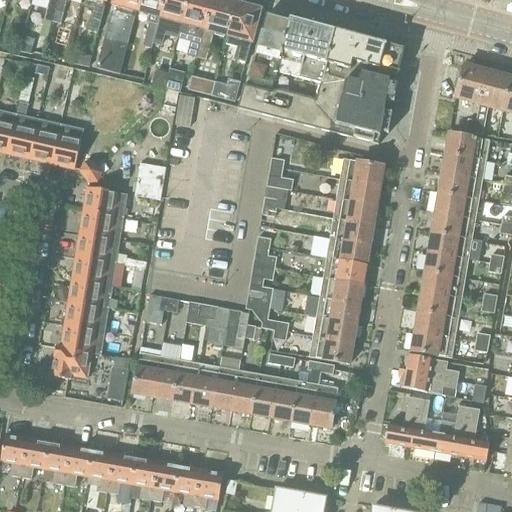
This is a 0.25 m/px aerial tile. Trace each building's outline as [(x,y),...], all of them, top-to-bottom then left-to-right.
[(48,0),(44,21),(52,23),(58,0),(48,0)] [(54,18),(52,23),(61,25),(64,15),(67,1),(63,0),(58,0),(56,12),(54,18)] [(83,0),(83,1),(82,6),(83,6),(95,9),(89,30),(98,32),(107,0),(83,0)] [(121,75),(138,12),(140,0),(115,0),(114,5),(113,5),(97,69),(121,75)] [(140,0),(138,12),(148,14),(146,24),(148,25),(143,47),(152,49),(153,45),(155,37),(164,0),(140,0)] [(155,37),(153,45),(162,47),(165,36),(178,40),(183,24),(189,0),(164,0),(155,37)] [(189,0),(183,24),(178,40),(192,43),(189,56),(198,59),(213,0),(189,0)] [(218,0),(213,0),(198,59),(206,61),(214,32),(228,36),(237,3),(227,0),(224,0),(224,1),(218,0)] [(228,36),(226,45),(237,48),(234,59),(246,62),(260,11),(249,8),(250,6),(237,3),(228,36)] [(266,16),(250,79),(251,79),(273,85),(276,73),(290,19),(277,16),(277,19),(266,16)] [(276,73),(321,85),(336,31),(290,19),(276,73)] [(336,31),(321,85),(318,98),(280,88),(273,90),(246,82),(238,110),(355,140),(355,139),(373,144),(379,146),(382,133),(389,135),(393,114),(388,113),(391,103),(395,104),(398,84),(396,83),(399,74),(401,74),(401,73),(402,69),(404,69),(407,57),(405,57),(407,51),(336,31)] [(22,41),(20,52),(30,54),(33,44),(22,41)] [(78,66),(89,69),(92,58),(81,55),(78,66)] [(50,68),(37,66),(36,75),(48,77),(50,68)] [(464,66),(455,100),(479,106),(488,73),(464,66)] [(19,101),(20,102),(29,104),(34,80),(29,79),(31,70),(27,69),(25,78),(19,101)] [(156,72),(152,85),(165,89),(167,80),(169,75),(156,72)] [(476,122),(474,135),(483,137),(483,136),(485,124),(488,109),(490,109),(502,112),(511,79),(488,73),(479,106),(476,122)] [(193,79),(189,92),(206,96),(209,83),(193,79)] [(511,79),(502,112),(511,115),(511,79)] [(180,93),(182,85),(167,80),(165,89),(180,93)] [(235,102),(237,92),(231,90),(226,93),(225,99),(235,102)] [(164,107),(176,109),(179,93),(168,91),(164,107)] [(191,129),(194,106),(195,100),(180,98),(176,127),(191,129)] [(16,116),(7,156),(29,161),(38,121),(25,118),(28,105),(19,103),(16,116)] [(0,112),(0,154),(7,156),(16,116),(0,112)] [(38,121),(29,161),(52,166),(61,126),(38,121)] [(474,135),(476,122),(468,121),(466,134),(474,135)] [(61,126),(52,166),(75,171),(84,131),(61,126)] [(276,134),(270,168),(283,170),(284,162),(289,164),(289,166),(294,167),(301,141),(276,134)] [(451,135),(447,156),(487,163),(490,142),(471,139),(451,135)] [(447,156),(443,175),(483,183),(487,163),(447,156)] [(345,161),(341,180),(381,188),(385,168),(345,161)] [(82,174),(85,178),(98,169),(94,163),(85,164),(84,165),(82,174)] [(140,166),(137,182),(162,186),(165,170),(140,166)] [(292,192),(294,181),(281,179),(283,170),(270,168),(266,188),(292,192)] [(98,169),(85,178),(87,182),(88,182),(96,183),(98,183),(102,175),(98,169)] [(443,175),(440,195),(480,202),(483,183),(443,175)] [(341,180),(338,201),(378,208),(381,188),(341,180)] [(162,186),(137,182),(134,199),(159,203),(162,186)] [(266,188),(263,207),(276,210),(285,211),(287,199),(296,200),(297,193),(292,192),(266,188)] [(87,190),(83,213),(124,220),(128,196),(117,195),(117,194),(87,190)] [(440,195),(436,214),(476,222),(480,202),(440,195)] [(338,201),(334,220),(374,228),(378,208),(338,201)] [(276,210),(263,207),(261,216),(275,218),(276,210)] [(501,226),(511,227),(511,211),(504,210),(501,226)] [(83,213),(79,236),(120,242),(124,220),(83,213)] [(436,214),(433,234),(473,241),(476,222),(436,214)] [(334,220),(331,241),(371,248),(374,228),(334,220)] [(511,237),(511,235),(511,227),(501,226),(500,235),(511,237)] [(433,234),(429,254),(469,261),(479,263),(483,243),(473,241),(433,234)] [(79,236),(76,258),(116,265),(120,242),(79,236)] [(256,247),(269,249),(270,240),(258,238),(256,247)] [(331,241),(327,260),(367,267),(371,248),(331,241)] [(269,249),(256,247),(253,268),(274,271),(277,259),(268,257),(269,249)] [(429,254),(426,274),(466,281),(469,261),(429,254)] [(503,267),(505,258),(492,256),(490,265),(503,267)] [(76,258),(72,281),(112,288),(120,289),(124,267),(116,265),(76,258)] [(327,260),(324,280),(364,287),(367,267),(327,260)] [(501,276),(503,267),(490,265),(488,273),(501,276)] [(273,282),(274,271),(253,268),(249,286),(262,289),(262,288),(264,280),(273,282)] [(426,274),(422,294),(462,301),(466,281),(426,274)] [(324,280),(320,299),(361,306),(364,287),(324,280)] [(72,281),(68,304),(108,311),(112,288),(72,281)] [(249,286),(246,305),(270,309),(273,290),(262,288),(262,289),(249,286)] [(422,294),(418,313),(459,320),(462,301),(422,294)] [(483,304),(496,306),(497,298),(485,295),(483,304)] [(308,296),(304,317),(316,319),(357,327),(361,306),(320,299),(308,296)] [(168,313),(170,300),(150,297),(145,323),(161,326),(163,312),(168,313)] [(190,304),(170,300),(168,313),(177,314),(176,321),(186,322),(190,304)] [(68,304),(64,327),(104,334),(108,311),(68,304)] [(190,304),(186,322),(186,324),(206,328),(207,320),(209,307),(190,304)] [(494,315),(496,306),(483,304),(482,313),(494,315)] [(270,309),(246,305),(262,325),(261,329),(274,331),(287,334),(289,325),(268,322),(270,309)] [(223,347),(224,337),(226,323),(228,323),(230,311),(209,307),(207,320),(212,321),(207,344),(223,347)] [(237,338),(245,340),(247,327),(249,315),(242,314),(242,313),(230,311),(228,323),(223,347),(236,349),(237,338)] [(418,313),(415,333),(437,337),(456,341),(456,337),(459,320),(418,313)] [(313,337),(313,339),(354,346),(355,337),(357,327),(316,319),(313,337)] [(61,348),(61,350),(91,355),(101,357),(104,334),(64,327),(61,348)] [(247,327),(245,340),(253,341),(255,328),(247,327)] [(286,343),(287,337),(287,334),(274,331),(272,341),(286,343)] [(414,337),(411,353),(412,353),(452,360),(456,341),(437,337),(415,333),(414,337)] [(477,334),(476,344),(489,346),(491,337),(477,334)] [(313,339),(309,359),(350,366),(354,346),(313,339)] [(489,346),(476,344),(472,364),(483,366),(486,364),(489,346)] [(56,359),(53,378),(70,381),(71,377),(88,380),(88,379),(87,379),(91,355),(61,350),(61,348),(56,348),(54,359),(56,359)] [(140,355),(133,395),(153,399),(160,359),(140,355)] [(269,365),(281,367),(282,358),(270,356),(269,365)] [(400,367),(400,372),(458,382),(459,374),(457,374),(447,372),(448,364),(408,357),(406,368),(400,367)] [(116,368),(120,368),(117,385),(125,386),(128,370),(129,370),(131,360),(118,358),(116,368)] [(220,370),(213,409),(233,413),(239,373),(241,362),(222,358),(220,370)] [(294,361),(282,358),(281,367),(293,369),(294,361)] [(160,359),(153,399),(174,402),(180,362),(160,359)] [(180,362),(174,402),(193,406),(200,366),(180,362)] [(312,373),(321,374),(322,365),(309,363),(307,372),(312,373)] [(322,365),(321,374),(326,375),(332,376),(333,376),(334,372),(335,367),(322,365)] [(200,366),(193,406),(213,409),(220,370),(200,366)] [(400,372),(399,377),(404,378),(402,389),(428,394),(442,396),(442,397),(454,399),(455,391),(456,391),(458,382),(400,372)] [(239,373),(233,413),(252,416),(259,376),(239,373)] [(299,383),(292,423),(311,427),(319,387),(321,374),(312,373),(312,376),(309,376),(307,385),(299,383)] [(259,376),(252,416),(272,420),(279,380),(259,376)] [(279,380),(272,420),(292,423),(299,383),(279,380)] [(109,384),(107,398),(122,400),(124,386),(109,384)] [(319,387),(311,427),(331,430),(338,390),(327,389),(319,387)] [(390,426),(386,444),(412,449),(420,401),(409,399),(404,428),(390,426)] [(420,401),(412,449),(437,453),(440,435),(439,435),(425,432),(430,403),(420,401)] [(440,435),(437,453),(462,458),(470,410),(459,408),(456,425),(442,423),(439,434),(439,435),(440,435)] [(470,410),(462,458),(487,462),(490,444),(475,441),(480,412),(470,410)] [(5,437),(1,464),(12,466),(10,478),(22,479),(28,441),(5,437)] [(28,441),(22,479),(32,481),(34,470),(45,472),(50,445),(28,441)] [(45,472),(43,483),(54,484),(53,485),(65,487),(71,449),(50,445),(45,472)] [(71,449),(65,487),(75,489),(77,477),(88,479),(93,453),(71,449)] [(93,453),(88,479),(99,481),(97,493),(108,495),(115,456),(93,453)] [(511,456),(506,455),(503,472),(511,473),(511,456)] [(115,456),(108,495),(118,497),(117,504),(128,506),(129,499),(130,499),(132,487),(136,460),(115,456)] [(132,487),(130,499),(152,502),(158,464),(136,460),(132,487)] [(158,464),(152,502),(162,504),(164,493),(175,495),(180,468),(158,464)] [(180,468),(175,495),(185,496),(183,508),(195,510),(202,472),(180,468)] [(202,472),(195,510),(205,511),(207,501),(218,503),(224,476),(202,472)] [(227,496),(236,498),(238,484),(229,483),(229,485),(227,496)] [(322,511),(324,511),(327,500),(278,491),(273,511),(320,511),(321,511),(322,511)]
